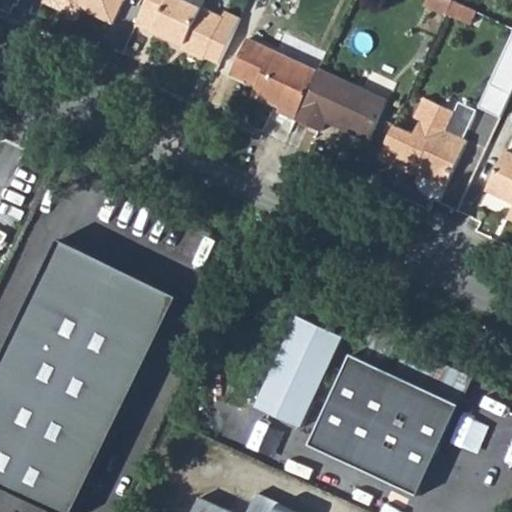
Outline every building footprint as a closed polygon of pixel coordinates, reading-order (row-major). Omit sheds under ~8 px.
[(125,0),(45,0),(80,16),(84,7),(115,22),(125,0)] [(148,0),(137,24),(170,40),(177,39),(187,43),(185,47),(184,49),(206,59),(207,57),(221,64),(243,19),(228,12),(226,18),(188,0),(148,0)] [(433,0),(430,8),(449,18),(450,18),(456,4),(447,0),(433,0)] [(456,4),(450,18),(472,28),(478,15),(456,4)] [(511,31),(476,107),(498,117),(511,88),(511,31)] [(282,112),(299,120),(322,72),(252,39),(235,74),(261,87),(257,95),(284,107),(282,112)] [(322,72),(299,120),(324,132),(329,121),(346,129),(348,124),(353,127),(351,132),(372,143),(389,107),(370,98),(372,94),(323,70),(322,72)] [(372,94),(370,98),(389,107),(390,103),(372,94)] [(392,124),(376,157),(412,174),(414,171),(416,167),(423,170),(421,176),(443,185),(464,140),(475,111),(457,102),(452,110),(423,96),(413,117),(419,119),(413,133),(392,124)] [(511,154),(507,152),(488,192),(511,204),(511,214),(510,220),(511,221),(511,154)] [(416,167),(414,171),(421,176),(423,170),(416,167)] [(78,511),(182,300),(62,240),(0,366),(0,488),(49,511),(78,511)] [(349,338),(304,317),(262,407),(307,428),(349,338)] [(357,356),(316,445),(424,496),(478,378),(411,347),(398,374),(388,370),(401,343),(379,332),(366,360),(357,356)] [(234,511),(204,498),(197,511),(280,511),(284,504),(261,493),(252,511),(234,511)]
